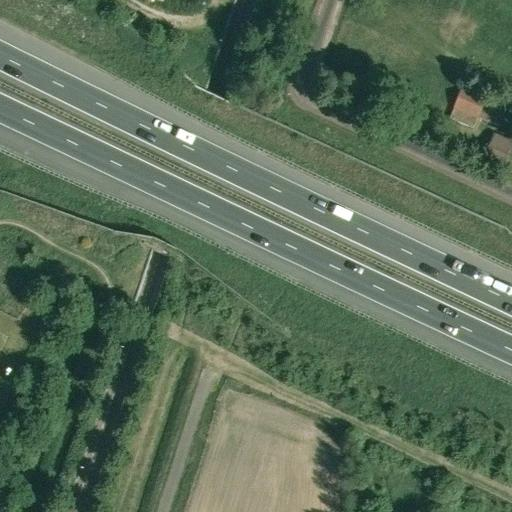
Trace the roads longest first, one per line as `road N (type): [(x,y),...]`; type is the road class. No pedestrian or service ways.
road 1 (motorway): [(511,300),(0,52)]
road 2 (motorway): [(0,112),(511,351)]
road 3 (unclassified): [(511,191),(299,93),(296,75),(324,0)]
road 4 (unclassified): [(159,511),(205,361)]
